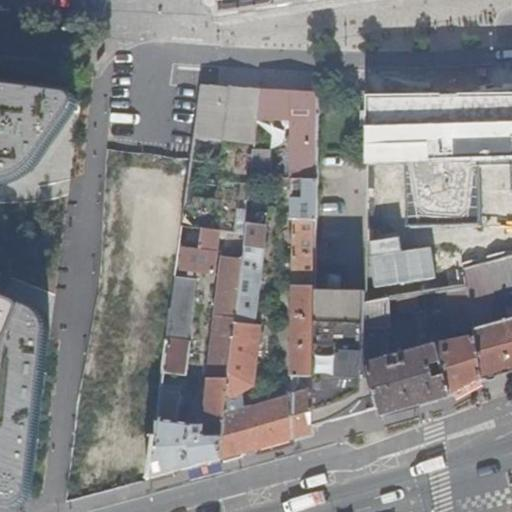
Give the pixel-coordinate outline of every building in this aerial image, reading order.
[(212,0),(210,2),(212,15),(218,18),(218,20),(218,23),(220,25),(222,25),(224,25),(379,0),(212,0)] [(0,504),(2,506),(5,507),(8,507),(10,507),(13,507),(15,506),(18,505),(20,503),(22,501),(23,499),(25,497),(27,493),(47,338),(47,335),(47,327),(44,318),(39,312),(32,307),(4,295),(0,293),(0,184),(2,184),(11,183),(18,180),(25,176),(31,171),(37,165),(74,113),(75,111),(76,108),(77,105),(77,102),(77,98),(75,95),(73,93),(70,91),(67,90),(0,82),(0,504)] [(236,145),(242,90),(202,88),(196,143),(235,145),(236,145)] [(256,146),(261,91),(242,90),(236,145),(256,146)] [(291,183),(292,92),(261,91),(256,146),(252,181),(291,183)] [(511,91),(369,94),(368,168),(408,169),(407,226),(480,222),(481,165),(510,165),(511,192),(511,191),(511,91)] [(314,405),(316,293),(319,94),(292,92),(291,183),(295,183),(293,281),(292,379),(291,385),(285,385),(284,398),(245,409),(239,410),(240,397),(246,392),(255,386),(262,326),(256,325),(268,215),(248,212),(246,234),(243,258),(222,460),(248,452),(313,435),(314,428),(314,405)] [(226,232),(235,145),(196,143),(198,93),(185,228),(202,229),(220,231),(226,232)] [(233,232),(246,234),(248,212),(252,181),(256,146),(236,145),(235,145),(226,232),(227,232),(233,232)] [(215,275),(220,231),(202,229),(200,250),(186,249),(183,271),(215,275)] [(224,257),(231,257),(232,241),(226,241),(227,232),(226,232),(223,256),(224,257)] [(231,257),(243,258),(246,234),(233,232),(232,241),(231,257)] [(154,478),(222,460),(243,258),(231,257),(224,257),(209,397),(206,426),(194,428),(194,425),(178,424),(181,394),(171,393),(173,377),(188,378),(191,344),(190,344),(196,282),(178,280),(154,478)] [(476,337),(483,381),(511,373),(511,258),(485,265),(491,298),(491,311),(495,324),(475,329),(476,337)] [(454,318),(473,315),(469,290),(451,292),(454,318)] [(365,358),(366,303),(366,294),(316,293),(314,405),(314,428),(352,417),(380,409),(367,364),(365,358)] [(419,307),(419,296),(401,299),(402,310),(419,307)] [(483,381),(476,337),(460,340),(436,345),(400,355),(402,366),(397,367),(395,357),(393,357),(391,299),(366,303),(367,364),(380,409),(382,417),(440,401),(450,398),(483,381)]
